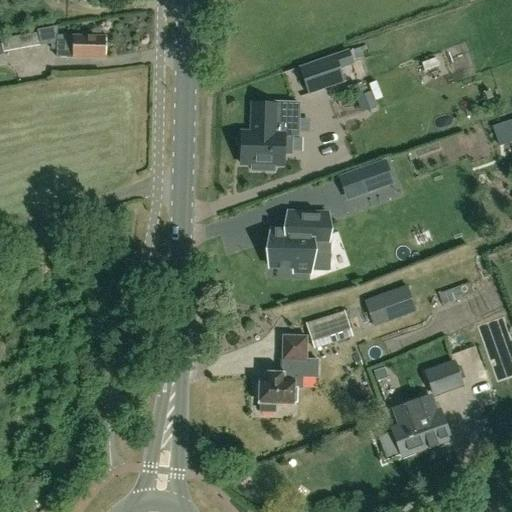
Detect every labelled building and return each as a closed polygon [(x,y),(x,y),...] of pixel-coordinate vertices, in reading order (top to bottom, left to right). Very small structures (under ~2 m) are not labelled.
[(0,67),(6,66),(3,53),(39,46),(37,30),(35,25),(27,26),(29,34),(3,39),(4,44),(1,45),(0,44),(0,67)] [(73,36),(73,37),(57,37),(57,39),(56,50),(56,58),(72,58),(72,59),(104,59),(105,37),(73,36)] [(363,60),(359,48),(349,52),(349,51),(334,56),(334,55),(298,68),(308,96),(344,83),(339,70),(354,65),(353,63),(363,60)] [(357,97),(365,94),(362,83),(346,88),(350,99),(357,97)] [(376,108),(371,92),(365,94),(357,97),(362,113),(376,108)] [(297,135),(298,105),(271,104),(271,106),(237,105),(236,134),(271,135),(271,134),(297,135)] [(389,182),(382,163),(359,172),(366,190),(389,182)] [(325,250),(326,215),(287,214),(287,230),(270,230),(270,268),(294,269),(294,272),(309,272),(310,250),(325,250)] [(373,328),(416,312),(407,286),(364,302),(373,328)] [(314,350),(352,337),(344,312),(306,324),(314,350)] [(258,382),(258,386),(256,385),(255,400),(258,400),(257,403),(260,404),(260,411),(276,412),(276,404),(293,405),(294,391),(301,391),(302,380),(316,380),(317,362),(307,362),(308,337),(284,337),(283,375),(267,375),(266,382),(258,382)] [(424,372),(433,398),(463,387),(454,361),(424,372)] [(376,382),(387,379),(383,369),(373,372),(376,382)] [(436,413),(430,397),(394,409),(390,403),(370,410),(372,417),(375,422),(379,433),(392,429),(402,457),(450,440),(440,412),(436,413)]
